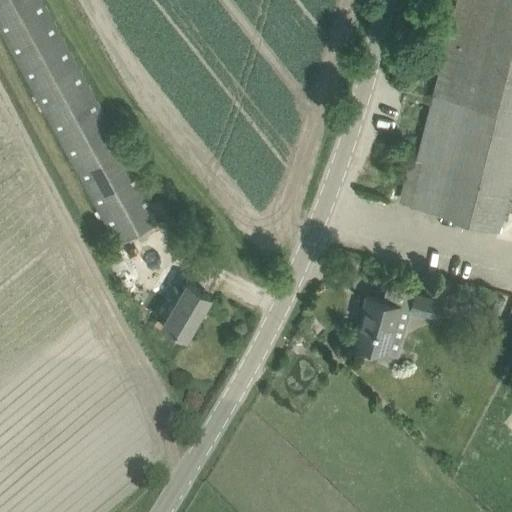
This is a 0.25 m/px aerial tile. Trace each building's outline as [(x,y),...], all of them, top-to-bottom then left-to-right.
[(0,0),(0,29),(117,246),(165,220),(45,0),(0,0)] [(411,203),(499,226),(511,175),(511,0),(456,0),(417,157),(422,158),(411,203)] [(162,321),(186,335),(210,294),(187,280),(162,321)] [(440,300),(415,293),(410,308),(435,315),(440,300)] [(353,341),(386,350),(398,304),(366,296),(353,341)]
